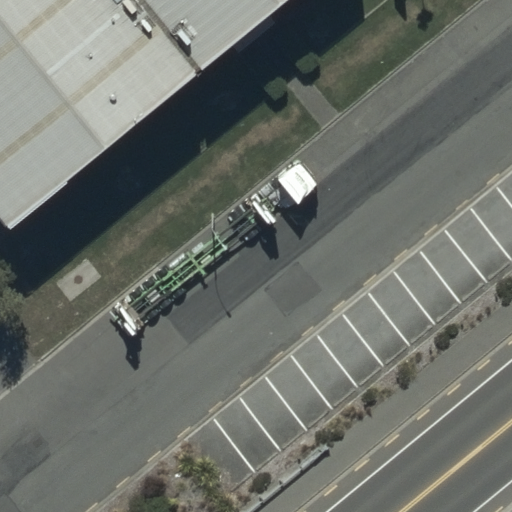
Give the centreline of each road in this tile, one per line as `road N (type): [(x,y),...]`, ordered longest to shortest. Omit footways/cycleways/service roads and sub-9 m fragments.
road 1 (unclassified): [(0,483),(511,63)]
road 2 (secondary): [(405,511),(511,424)]
